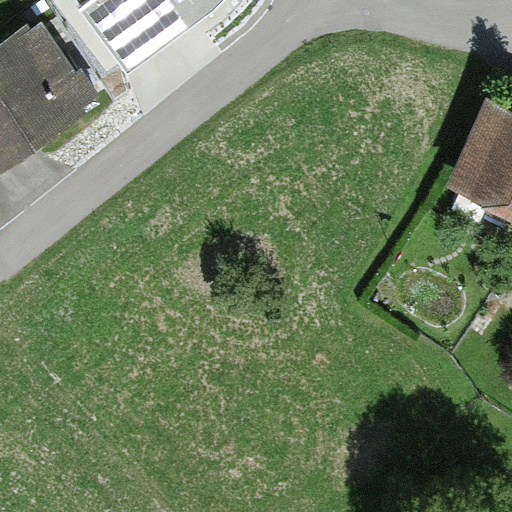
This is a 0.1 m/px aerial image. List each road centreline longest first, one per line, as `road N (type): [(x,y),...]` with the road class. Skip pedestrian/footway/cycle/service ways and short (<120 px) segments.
road 1 (residential): [(0,258),(305,0)]
road 2 (residential): [(397,0),(462,26),(511,30)]
